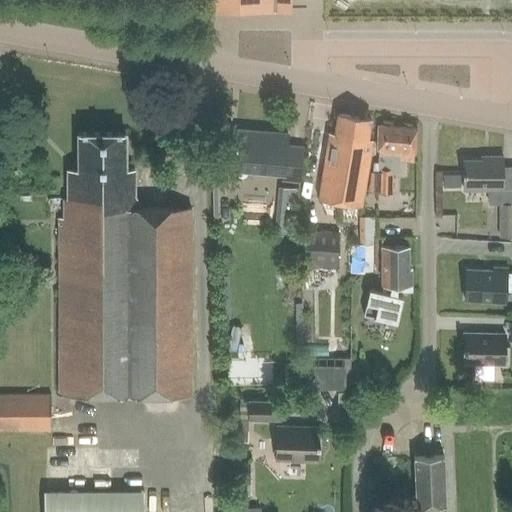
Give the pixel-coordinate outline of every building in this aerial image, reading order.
[(237,0),(238,11),(292,11),(291,0),(237,0)] [(330,133),(319,199),(362,207),(374,140),(369,139),(372,121),(338,115),(335,133),(330,133)] [(380,126),(379,150),(380,150),(380,164),(375,164),(374,173),(372,173),(369,193),(393,194),(394,171),(400,171),(400,161),(415,161),(415,152),(417,153),(418,128),(380,126)] [(238,130),(234,169),(284,173),(284,180),(301,181),(304,147),(288,146),(289,134),(238,130)] [(64,217),(59,217),(60,395),(193,395),(192,208),(142,208),(136,196),(136,169),(127,169),(126,133),(79,133),(79,169),(69,169),(69,198),(64,198),(64,217)] [(465,160),(464,190),(489,191),(489,204),(500,205),(511,204),(511,168),(504,168),(504,157),(491,157),(491,161),(465,160)] [(444,175),(444,186),(461,186),(461,175),(444,175)] [(511,204),(500,205),(500,238),(511,238),(511,204)] [(362,214),(363,241),(377,240),(376,214),(362,214)] [(337,269),(340,232),(306,229),(303,267),(337,269)] [(374,271),(374,244),(347,244),(347,271),(374,271)] [(410,269),(410,247),(383,247),(383,292),(370,289),(363,314),(397,322),(403,297),(399,296),(399,291),(413,290),(413,269),(410,269)] [(511,273),(508,274),(508,268),(494,267),(494,270),(467,269),(465,300),(506,303),(507,290),(511,290),(511,273)] [(288,276),(288,291),(296,291),(296,276),(288,276)] [(505,364),(506,333),(465,333),(465,363),(505,364)] [(308,386),(343,386),(343,363),(308,363),(308,386)] [(0,430),(52,430),(51,393),(0,393),(0,430)] [(283,423),(284,403),(250,401),(250,403),(239,402),(238,419),(250,419),(250,422),(283,423)] [(275,459),(317,461),(319,427),(277,425),(275,459)] [(416,507),(447,506),(445,455),(414,456),(416,507)] [(250,464),(242,464),(243,498),(247,498),(251,493),(250,464)] [(40,487),(39,511),(140,511),(140,486),(40,487)] [(391,511),(412,511),(412,502),(391,502),(391,511)]
